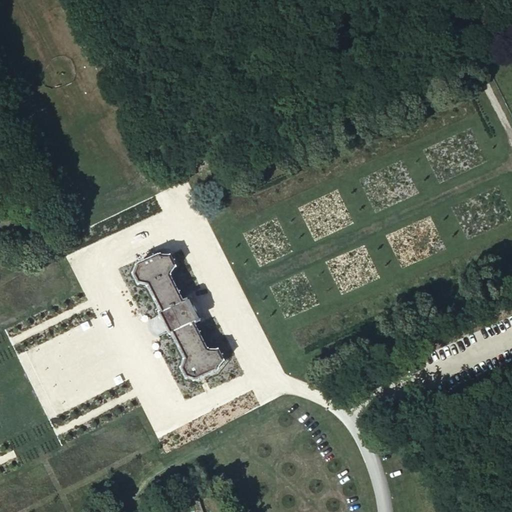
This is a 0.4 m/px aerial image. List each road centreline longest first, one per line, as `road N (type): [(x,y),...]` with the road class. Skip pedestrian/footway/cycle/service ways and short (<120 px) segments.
road 1 (track): [(511,163),(217,294),(170,193),(65,249),(39,289),(32,335),(49,389),(75,417),(109,435),(156,440),(264,393)]
road 2 (unknown): [(98,227),(185,396),(192,429)]
